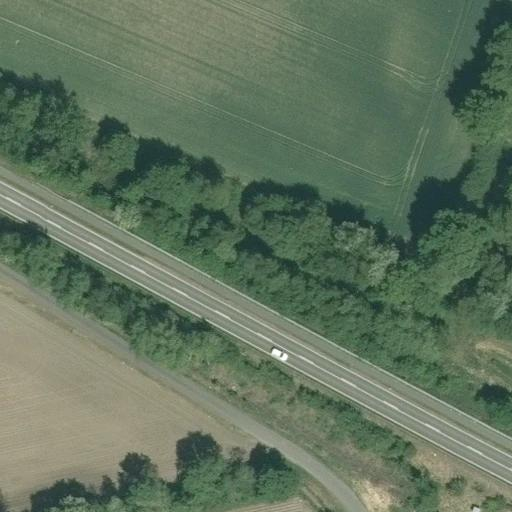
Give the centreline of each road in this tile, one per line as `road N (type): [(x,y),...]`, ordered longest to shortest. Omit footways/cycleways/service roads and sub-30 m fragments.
road 1 (secondary): [(511,478),(0,200)]
road 2 (unclassified): [(358,511),(312,467),(0,274)]
